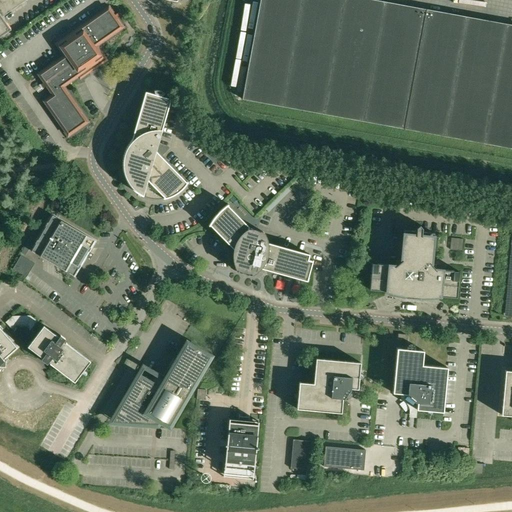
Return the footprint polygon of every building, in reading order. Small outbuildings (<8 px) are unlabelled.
[(0,0),(0,37),(11,30),(3,17),(26,0),(0,0)] [(260,0),(242,99),(511,148),(511,25),(373,0),(260,0)] [(115,15),(109,7),(55,44),(64,56),(37,74),(44,83),(42,85),(44,88),(46,87),(52,95),(43,101),(68,137),(89,122),(64,86),(78,76),(80,79),(89,72),(86,67),(94,61),(96,64),(105,58),(97,46),(124,27),(118,19),(120,17),(117,14),(115,15)] [(162,130),(168,109),(171,99),(145,91),(132,139),(130,142),(128,146),(125,151),(124,155),(123,159),(122,164),(122,168),(123,172),(124,175),(125,179),(127,181),(129,185),(131,188),(134,190),(136,192),(139,194),(143,196),(148,180),(165,197),(164,198),(164,199),(167,198),(172,197),(174,196),(177,194),(180,192),(184,189),(187,185),(187,184),(188,182),(187,181),(187,182),(156,151),(162,130)] [(307,281),(310,270),(313,260),(312,260),(308,259),(310,254),(267,242),(267,241),(266,239),(265,237),(264,235),(263,233),(263,232),(263,231),(250,228),(250,229),(249,229),(248,228),(249,227),(228,205),(229,204),(228,204),(226,206),(223,208),(221,210),(218,212),(216,215),(214,217),(212,220),(211,222),(209,225),(210,226),(210,225),(236,251),(236,253),(235,255),(236,257),(236,259),(236,262),(237,264),(237,265),(239,266),(239,269),(246,270),(252,272),(253,269),(256,270),(258,267),(273,271),(291,277),(302,279),(307,281)] [(52,215),(31,250),(25,246),(20,255),(21,255),(13,269),(27,277),(38,257),(40,255),(74,276),(95,240),(52,215)] [(369,289),(391,291),(391,293),(393,294),(399,296),(402,296),(407,297),(413,298),(415,298),(421,298),(427,298),(432,298),(436,297),(437,296),(457,298),(459,271),(436,269),(431,263),(434,233),(422,232),(422,228),(420,225),(416,228),(416,231),(404,230),(401,261),(395,265),(372,263),(369,289)] [(462,251),(463,239),(451,238),(450,249),(462,251)] [(176,248),(178,249),(182,252),(185,247),(182,245),(181,245),(179,243),(176,248)] [(44,325),(28,346),(43,357),(49,362),(75,382),(91,361),(44,325)] [(0,361),(17,347),(0,327),(0,361)] [(166,423),(172,422),(208,360),(207,354),(191,345),(185,346),(162,386),(144,375),(138,377),(114,417),(116,423),(154,424),(157,419),(166,423)] [(397,348),(393,392),(393,393),(406,394),(410,397),(407,401),(411,403),(414,400),(417,402),(417,409),(443,412),(447,367),(422,365),(424,351),(397,348)] [(341,413),(343,398),(345,398),(346,397),(350,399),(353,394),(350,392),(351,390),(351,388),(358,389),(360,370),(361,362),(316,358),(314,383),(299,382),(297,408),(341,413)] [(511,370),(505,370),(501,415),(511,415),(511,370)] [(200,401),(205,401),(206,396),(206,391),(198,390),(197,400),(200,401)] [(244,416),(238,416),(237,422),(229,421),(224,474),(254,477),(259,424),(249,423),(250,417),(244,416)] [(291,468),(312,470),(315,442),(293,440),(291,468)] [(468,458),(469,448),(458,447),(457,457),(468,458)] [(482,474),(483,464),(472,463),(471,473),(482,474)]
